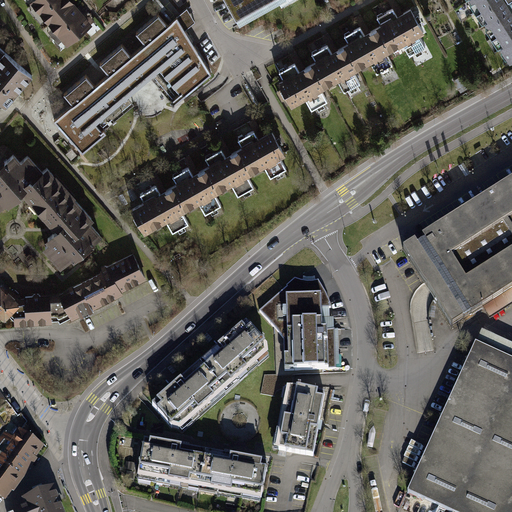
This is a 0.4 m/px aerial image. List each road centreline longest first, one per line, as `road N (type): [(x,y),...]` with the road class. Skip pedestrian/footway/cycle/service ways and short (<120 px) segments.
road 1 (tertiary): [(83,428),(128,374),(310,224)]
road 2 (residential): [(310,224),(344,268),(363,311),(366,360),(348,465)]
road 3 (tertiary): [(310,224),(399,156),(511,91)]
